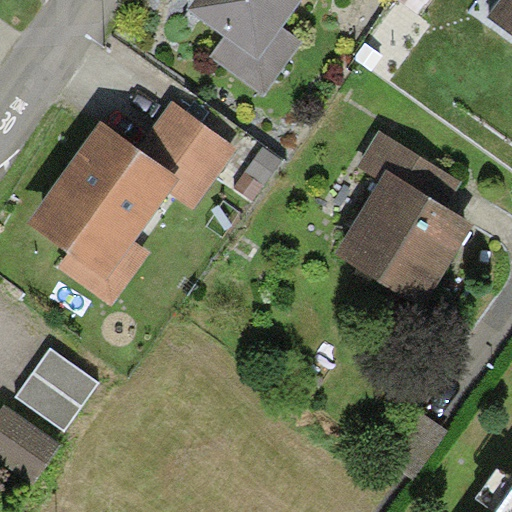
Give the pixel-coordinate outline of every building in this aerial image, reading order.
[(195,0),(186,13),(223,40),(209,58),(262,97),(301,43),(283,30),(305,0),(195,0)] [(511,0),(499,0),(487,18),(511,35),(511,0)] [(173,105),(138,155),(179,183),(170,196),(194,213),(238,151),(173,105)] [(138,155),(100,127),(28,227),(68,256),(58,270),(110,308),(149,254),(135,244),(170,196),(179,183),(138,155)] [(357,169),(381,185),(388,174),(444,209),(460,183),(380,133),(357,169)] [(444,209),(388,174),(381,185),(336,255),(422,310),(474,228),(444,209)] [(99,385),(50,350),(16,399),(64,434),(99,385)] [(56,447),(4,408),(0,413),(0,464),(28,485),(56,447)] [(511,511),(511,499),(501,511),(511,511)]
